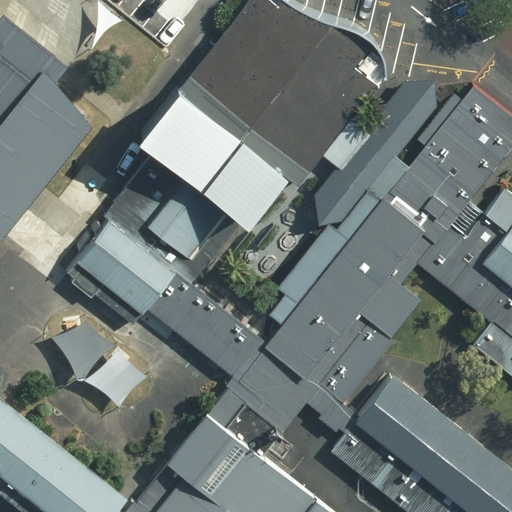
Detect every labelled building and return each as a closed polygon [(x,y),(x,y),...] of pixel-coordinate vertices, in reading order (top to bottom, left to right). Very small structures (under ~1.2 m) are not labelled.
[(245,0),(224,26),(135,136),(160,153),(243,215),(254,221),(296,170),(306,178),(325,157),(355,115),(388,70),(387,55),(378,35),(356,22),(318,13),(292,0),(245,0)] [(0,188),(23,206),(94,117),(42,76),(61,53),(0,4),(0,188)] [(511,141),(511,108),(473,80),(412,161),(400,152),(443,96),(440,74),(405,79),(371,127),(355,115),(325,157),(335,164),(316,190),(320,228),(278,285),(282,288),(267,309),(280,319),(267,337),(193,281),(243,215),(160,153),(71,270),(140,321),(150,308),(232,370),(205,406),(266,451),(307,398),(343,425),(358,405),(323,379),(370,316),(396,335),(426,296),(406,282),(415,270),(469,201),(511,141)] [(469,201),(415,270),(484,325),(469,345),(511,378),(511,193),(504,187),(483,212),(469,201)] [(62,335),(51,337),(60,348),(71,363),(76,376),(78,381),(82,382),(85,379),(90,369),(99,358),(110,349),(118,345),(110,341),(100,336),(91,327),(86,320),(82,326),(73,331),(62,335)] [(123,356),(118,349),(113,358),(103,368),(94,375),(85,380),(95,385),(106,393),(113,401),(120,409),(124,400),(131,390),(141,382),(150,376),(140,372),(128,362),(123,356)] [(511,511),(511,465),(390,369),(358,405),(343,425),(321,454),(394,511),(511,511)] [(0,392),(0,487),(32,511),(109,511),(127,489),(0,392)] [(110,511),(342,511),(266,451),(205,406),(200,401),(110,511)]
